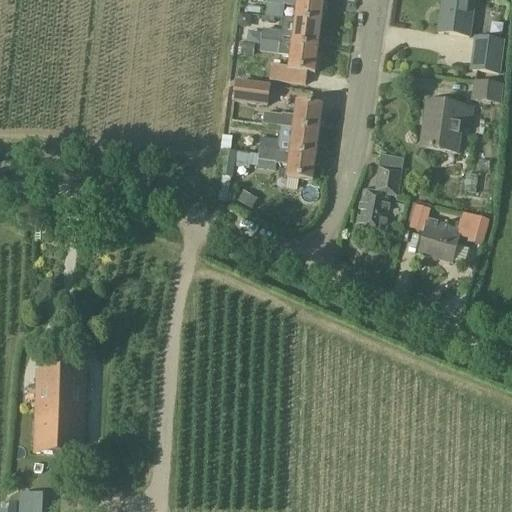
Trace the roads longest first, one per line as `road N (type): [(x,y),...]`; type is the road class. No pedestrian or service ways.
road 1 (unclassified): [(0,189),(124,198),(310,268)]
road 2 (unclassified): [(310,268),(335,221),(376,0)]
road 3 (unclassified): [(310,268),(511,358)]
